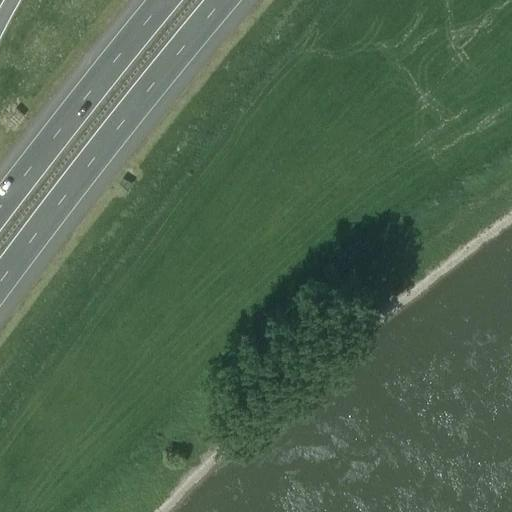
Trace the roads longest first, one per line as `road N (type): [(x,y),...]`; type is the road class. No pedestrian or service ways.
road 1 (motorway): [(0,284),(225,0)]
road 2 (motorway): [(164,0),(0,206)]
